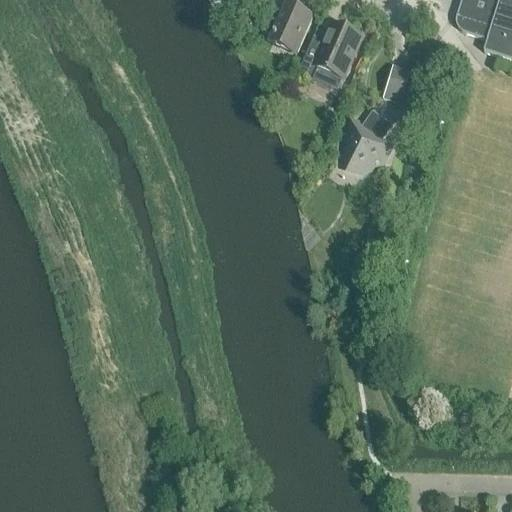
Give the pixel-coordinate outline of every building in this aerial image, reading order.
[(511,63),(511,0),(462,0),(456,20),(456,22),(456,24),(457,26),(457,27),(458,29),(459,31),(460,33),(462,34),(463,35),(464,36),(466,37),(487,43),(484,54),(511,63)] [(262,33),(274,39),(274,40),(273,43),(297,54),(313,18),(288,8),(284,18),(279,17),(274,8),(254,19),(262,33)] [(342,81),(361,40),(332,27),(325,43),(314,39),(298,75),(312,82),(317,70),(342,81)] [(409,74),(393,69),(382,101),(399,106),(409,74)] [(376,109),(365,124),(349,122),(341,135),(339,160),(345,176),(361,176),(383,165),(394,153),(386,138),(396,123),(376,109)]
